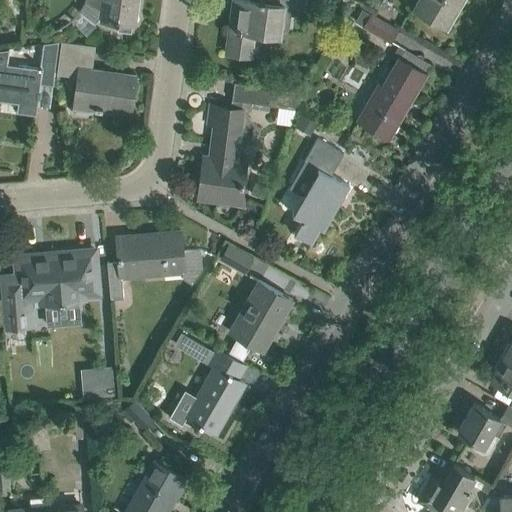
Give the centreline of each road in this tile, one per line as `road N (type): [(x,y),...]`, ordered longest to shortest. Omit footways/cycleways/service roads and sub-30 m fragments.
road 1 (residential): [(511,33),(234,511)]
road 2 (secondary): [(304,511),(511,148)]
road 3 (residential): [(0,204),(130,192),(158,176),(185,0)]
road 4 (residential): [(366,511),(511,256)]
road 5 (unknown): [(130,192),(210,220),(355,300)]
